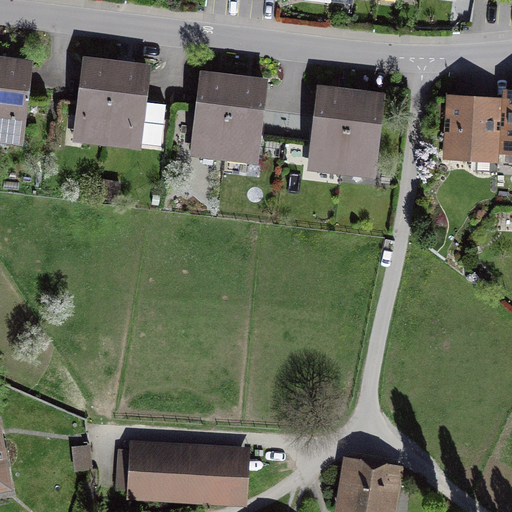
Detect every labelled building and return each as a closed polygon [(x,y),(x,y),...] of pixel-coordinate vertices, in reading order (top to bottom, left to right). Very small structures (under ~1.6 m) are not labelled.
[(28,64),(0,60),(0,137),(13,139),(16,116),(22,116),(28,64)] [(116,64),(84,61),(78,114),(85,115),(82,138),(107,140),(116,64)] [(147,68),(116,64),(107,140),(131,143),(134,120),(141,121),(147,68)] [(233,79),(202,75),(195,128),(203,129),(200,152),(224,155),(233,79)] [(264,83),(233,79),(224,155),(248,158),(251,135),(258,136),(264,83)] [(350,93),(319,89),(312,142),(319,143),(316,166),(340,169),(350,93)] [(383,97),(350,93),(340,169),(365,172),(368,149),(376,150),(383,97)] [(511,93),(499,93),(496,153),(511,153),(511,93)] [(498,100),(448,97),(445,158),(495,160),(498,100)] [(245,458),(119,450),(117,487),(243,495),(245,458)] [(352,465),(345,509),(363,511),(386,511),(393,472),(352,465)]
